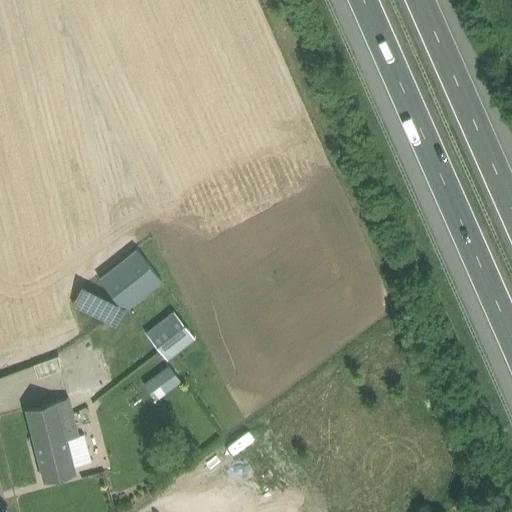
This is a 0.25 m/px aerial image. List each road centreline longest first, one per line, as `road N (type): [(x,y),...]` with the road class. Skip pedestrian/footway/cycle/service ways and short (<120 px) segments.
road 1 (motorway): [(363,0),(511,336)]
road 2 (motorway): [(511,208),(420,0)]
